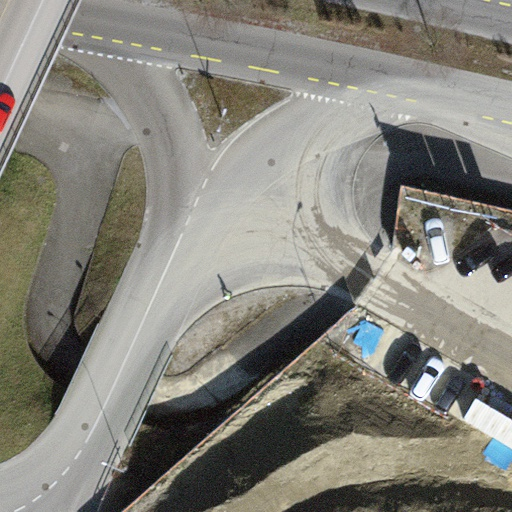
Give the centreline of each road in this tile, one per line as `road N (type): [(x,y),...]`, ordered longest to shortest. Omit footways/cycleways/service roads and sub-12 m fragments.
road 1 (residential): [(195,202),(89,433),(53,488),(19,511)]
road 2 (primary): [(78,10),(429,88)]
road 3 (residential): [(195,202),(284,135),(429,88)]
road 4 (residential): [(78,10),(127,57),(160,109),(195,202)]
